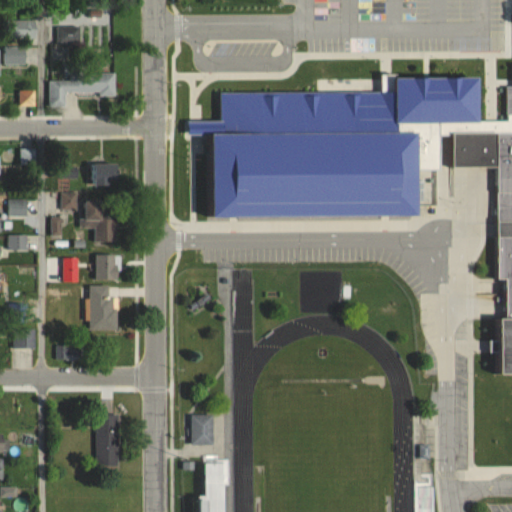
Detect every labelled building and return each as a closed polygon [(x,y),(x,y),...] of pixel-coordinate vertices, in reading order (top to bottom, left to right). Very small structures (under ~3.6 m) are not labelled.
[(511,0),(374,0),(376,115),(511,112),(511,130),(453,132),(453,167),(497,166),(501,374),(511,374),(511,0)] [(0,20),(33,20),(33,45),(0,45),(0,20)] [(53,26),(77,26),(77,45),(54,45),(53,26)] [(1,47),(24,47),(24,69),(2,69),(1,47)] [(46,82),(77,82),(77,74),(113,74),(112,95),(60,94),(59,105),(46,105),(46,82)] [(14,91),(33,91),(33,107),(14,108),(14,91)] [(338,213),(408,213),(408,168),(431,168),(431,134),(338,134),(338,213)] [(86,162),(114,161),(115,192),(87,192),(86,162)] [(58,164),(76,164),(76,181),(58,181),(58,164)] [(58,191),(77,191),(77,212),(58,212),(58,191)] [(5,198),(25,198),(25,217),(5,217),(5,198)] [(103,198),(85,198),(85,220),(103,220),(103,198)] [(4,234),(26,234),(26,254),(4,254),(4,234)] [(119,279),(119,255),(95,255),(95,279),(119,279)] [(86,284),(109,284),(108,299),(119,299),(118,335),(86,335),(86,284)] [(12,325),(33,325),(33,349),(12,348),(12,325)] [(95,466),(119,466),(119,414),(95,414),(95,466)] [(190,415),(212,415),(212,444),(190,444),(190,415)] [(0,451),(9,452),(9,433),(0,433),(0,451)]
